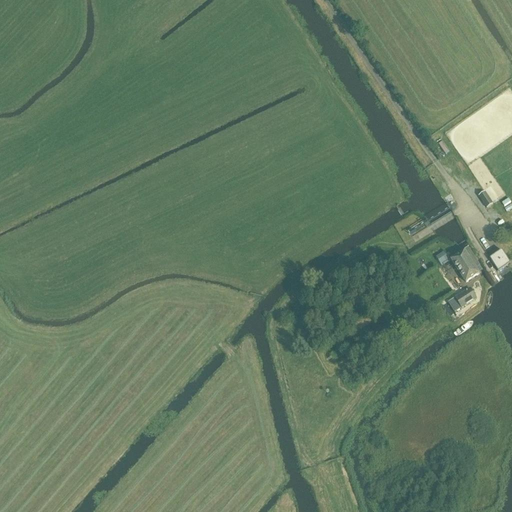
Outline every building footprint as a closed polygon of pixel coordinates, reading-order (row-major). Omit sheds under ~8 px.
[(485,194),(479,198),(487,209),(492,205),(493,205),(485,194)] [(504,235),(509,232),(506,227),(501,230),(504,235)] [(477,270),(481,267),(469,249),(465,252),(465,253),(452,262),(467,284),(480,275),(477,270)] [(499,272),(511,264),(503,251),(491,260),(499,272)] [(455,300),(449,304),(455,314),(461,310),(462,309),(476,300),(470,290),(456,300),(455,299),(455,300)]
